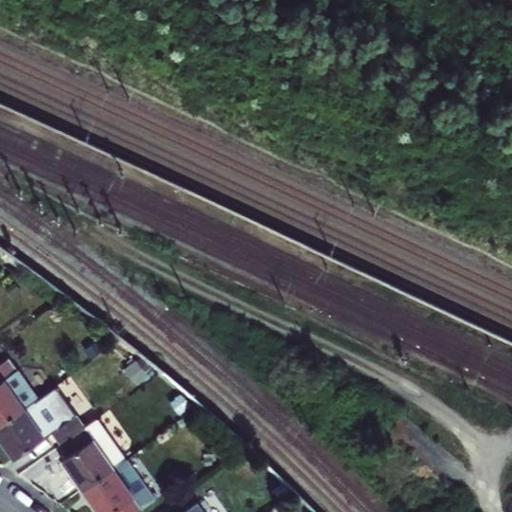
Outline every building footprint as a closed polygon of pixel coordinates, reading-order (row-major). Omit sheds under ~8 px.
[(0,427),(27,407),(7,379),(20,370),(11,358),(0,365),(0,427)] [(40,399),(20,370),(7,379),(27,407),(40,399)] [(48,436),(27,407),(0,427),(0,434),(9,447),(17,459),(48,436)] [(54,432),(63,444),(87,427),(78,415),(54,432)] [(101,417),(87,427),(63,444),(71,455),(64,461),(77,479),(84,489),(129,456),(101,417)] [(159,498),(129,456),(84,489),(96,505),(100,511),(111,511),(112,511),(140,511),(145,508),(159,498)]
